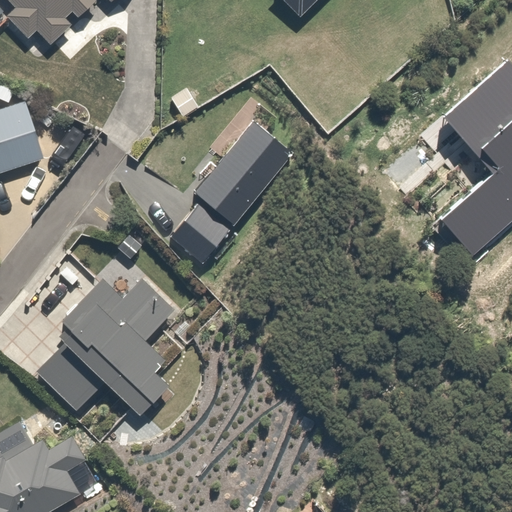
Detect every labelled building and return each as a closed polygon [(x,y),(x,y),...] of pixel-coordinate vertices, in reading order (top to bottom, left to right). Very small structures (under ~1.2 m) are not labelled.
[(0,0),(0,56),(17,74),(80,14),(88,21),(110,0),(0,0)] [(266,35),(300,0),(257,0),(244,13),(266,35)] [(0,169),(48,153),(31,102),(0,112),(0,169)] [(224,144),(167,209),(199,238),(257,173),(224,144)] [(171,228),(140,261),(163,282),(193,248),(171,228)] [(14,387),(54,428),(76,409),(105,436),(120,423),(132,413),(131,370),(119,355),(139,331),(111,297),(94,311),(76,293),(43,333),(45,348),(31,369),(14,387)] [(0,511),(52,511),(57,510),(43,485),(58,476),(45,452),(31,460),(24,448),(0,460),(0,511)]
